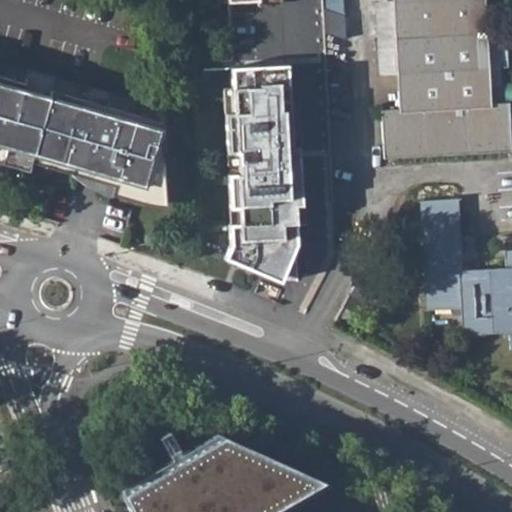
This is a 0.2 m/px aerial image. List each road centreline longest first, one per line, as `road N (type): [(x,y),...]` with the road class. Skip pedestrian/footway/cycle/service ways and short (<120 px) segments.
road 1 (secondary): [(88,320),(260,373),(412,446),(511,508)]
road 2 (secondary): [(511,477),(419,420),(282,355),(96,280)]
road 3 (residential): [(22,321),(17,369),(68,488)]
road 4 (residential): [(68,488),(54,417),(76,330)]
